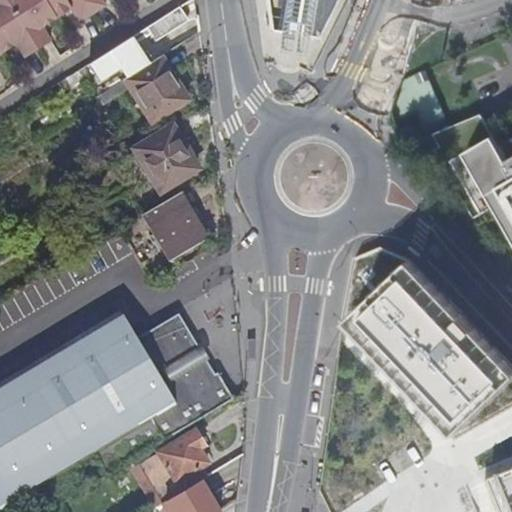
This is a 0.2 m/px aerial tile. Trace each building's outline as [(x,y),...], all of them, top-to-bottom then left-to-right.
[(0,0),(0,50),(2,53),(16,44),(25,57),(38,49),(6,0),(0,0)] [(6,0),(38,49),(52,40),(43,27),(57,18),(45,0),(6,0)] [(45,0),(57,18),(71,8),(80,22),(93,14),(83,0),(45,0)] [(83,0),(93,14),(106,5),(103,0),(83,0)] [(267,0),(272,31),(281,32),(282,28),(309,33),(309,37),(318,39),(337,0),(267,0)] [(127,78),(149,64),(136,44),(152,34),(156,40),(188,21),(180,7),(81,71),(83,76),(94,70),(100,80),(120,68),(127,78)] [(189,100),(161,57),(149,64),(127,78),(124,81),(151,124),(189,100)] [(511,156),(509,158),(482,111),(435,132),(441,143),(436,147),(475,215),(507,197),(511,205),(511,156)] [(198,170),(171,125),(134,149),(161,193),(198,170)] [(207,239),(181,194),(143,216),(169,260),(207,239)] [(511,375),(511,364),(413,262),(352,319),(457,427),(511,375)] [(0,387),(120,315),(116,309),(31,360),(0,378),(0,387)] [(205,359),(202,362),(162,385),(156,375),(195,350),(198,348),(178,314),(135,340),(120,315),(0,387),(0,505),(0,506),(149,416),(153,423),(163,441),(233,399),(217,373),(214,375),(205,359)] [(162,385),(202,362),(195,350),(156,375),(162,385)] [(4,511),(153,423),(149,416),(0,506),(4,511)] [(201,481),(207,478),(202,468),(209,463),(201,449),(205,446),(205,445),(208,443),(201,431),(197,433),(195,431),(138,466),(162,505),(167,502),(201,481)] [(162,505),(138,466),(131,470),(154,509),(162,505)] [(511,511),(511,479),(487,490),(496,511),(511,511)] [(219,511),(201,481),(167,502),(173,511),(219,511)]
